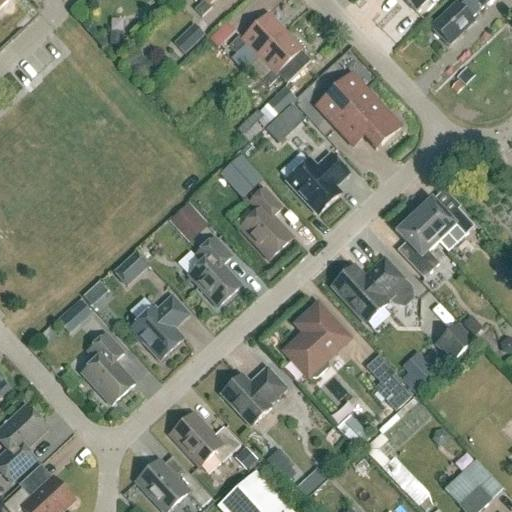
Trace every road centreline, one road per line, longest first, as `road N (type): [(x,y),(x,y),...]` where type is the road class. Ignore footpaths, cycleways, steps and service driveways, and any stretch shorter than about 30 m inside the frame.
road 1 (residential): [(435,140),(432,153),(107,452)]
road 2 (residential): [(316,0),(429,117),(435,140)]
road 3 (residential): [(107,452),(0,337)]
